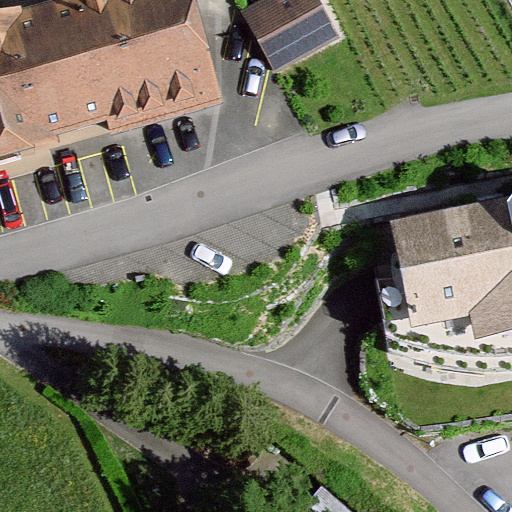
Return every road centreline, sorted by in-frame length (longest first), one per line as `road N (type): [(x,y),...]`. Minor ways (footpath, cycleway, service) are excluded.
road 1 (residential): [(0,259),(465,120),(511,116)]
road 2 (residential): [(458,511),(364,429),(279,383),(175,349),(0,328)]
